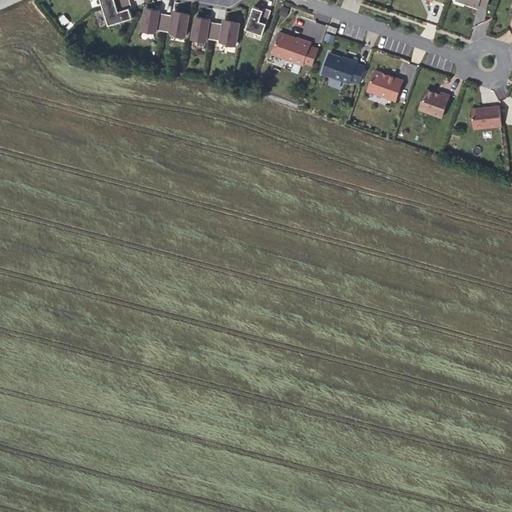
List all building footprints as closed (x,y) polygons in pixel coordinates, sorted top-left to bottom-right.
[(98,0),(102,11),(129,2),(128,0),(98,0)] [(132,11),(129,2),(102,11),(107,29),(132,22),(129,12),(132,11)] [(285,14),(288,7),(281,5),(279,12),(285,14)] [(262,39),(271,12),(263,9),(262,13),(253,10),(245,33),(262,39)] [(163,33),(165,15),(161,15),(161,12),(145,10),(140,34),(157,37),(157,33),(163,33)] [(187,41),(190,15),(171,13),(171,16),(165,15),(163,33),(169,34),(169,38),(187,41)] [(213,42),(215,25),(210,24),(211,20),(194,18),(190,43),(207,45),(207,41),(213,42)] [(238,50),(241,24),(222,21),(221,26),(215,25),(213,42),(219,43),(219,47),(238,50)] [(280,31),(272,53),(304,64),(305,61),(313,64),(319,47),(310,44),(312,41),(303,38),(302,39),(280,31)] [(344,56),(330,52),(323,73),(350,83),(351,80),(360,83),(366,65),(357,62),(358,60),(348,56),(348,58),(344,56)] [(385,73),(377,70),(370,90),(398,100),(405,80),(390,75),(390,76),(384,74),(385,73)] [(443,95),(428,89),(421,109),(444,117),(452,95),(443,92),(443,95)] [(504,126),(502,106),(474,109),(476,129),(504,126)]
